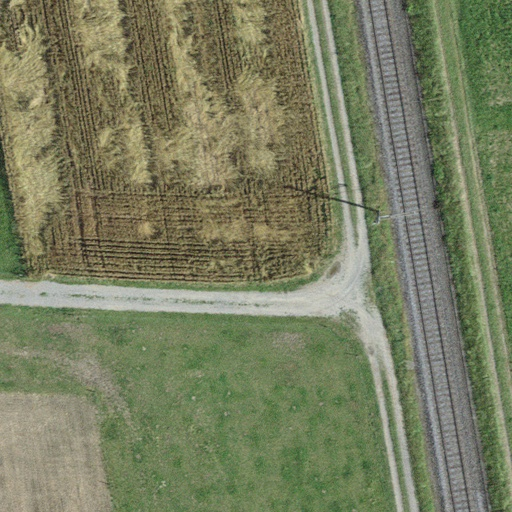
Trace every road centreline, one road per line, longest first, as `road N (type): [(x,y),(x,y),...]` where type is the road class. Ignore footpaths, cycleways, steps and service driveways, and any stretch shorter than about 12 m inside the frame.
road 1 (track): [(448,0),(511,396)]
road 2 (track): [(0,289),(370,312)]
road 3 (track): [(370,312),(317,0)]
road 4 (track): [(405,511),(370,312)]
